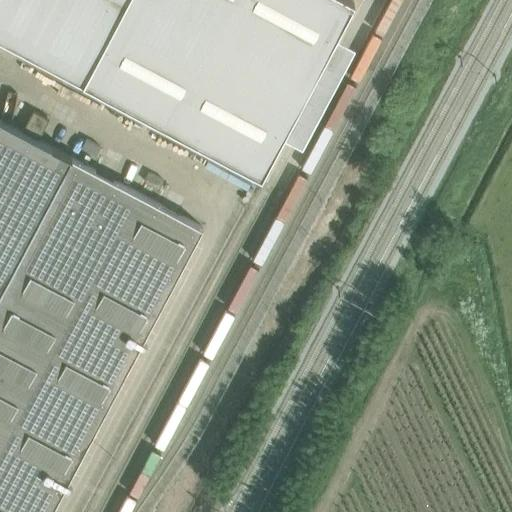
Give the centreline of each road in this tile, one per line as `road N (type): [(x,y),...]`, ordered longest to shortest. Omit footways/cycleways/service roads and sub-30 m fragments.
road 1 (unknown): [(70,511),(209,229),(197,183),(126,123)]
road 2 (unknown): [(126,123),(0,65)]
